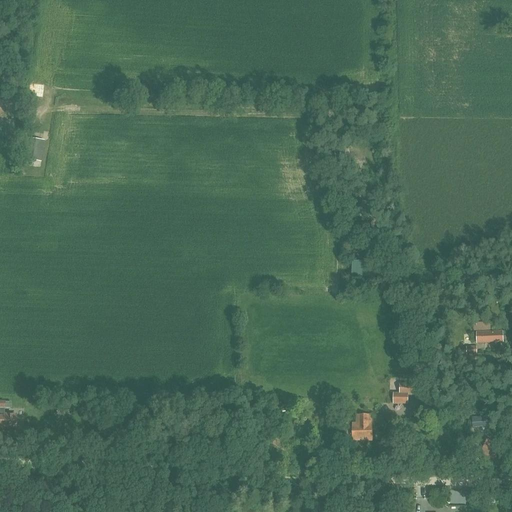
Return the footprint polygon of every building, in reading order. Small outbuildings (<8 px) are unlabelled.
[(42,140),(28,138),(25,159),(39,161),(42,140)] [(370,275),(369,259),(356,259),(357,275),(370,275)] [(490,322),(473,323),(474,330),(490,329),(490,322)] [(477,343),(484,343),(502,342),(502,332),(477,333),(477,343)] [(414,384),(400,384),(400,393),(394,393),(394,404),(408,404),(408,394),(414,394),(414,384)] [(4,416),(0,416),(0,428),(4,428),(4,426),(16,426),(16,415),(4,414),(4,416)] [(353,441),(372,441),(372,415),(356,415),(356,423),(353,423),(353,441)] [(482,417),(472,418),(473,428),(483,427),(482,417)] [(481,455),(494,459),(500,444),(486,440),(481,455)]
